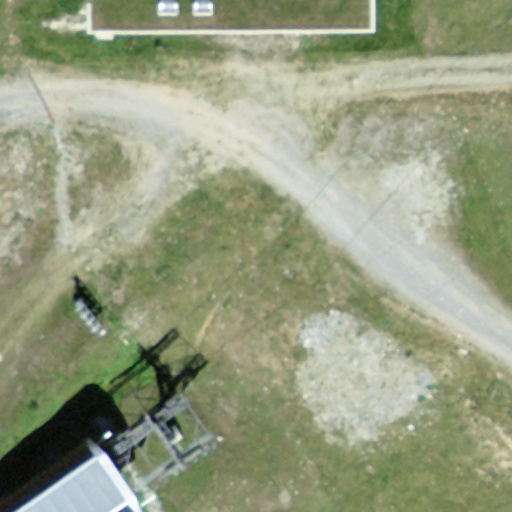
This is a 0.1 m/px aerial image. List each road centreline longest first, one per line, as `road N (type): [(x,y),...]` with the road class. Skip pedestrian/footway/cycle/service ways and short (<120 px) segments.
road 1 (track): [(203,105),(339,198),(511,355)]
road 2 (track): [(511,70),(203,105)]
road 3 (track): [(0,108),(111,90),(203,105)]
